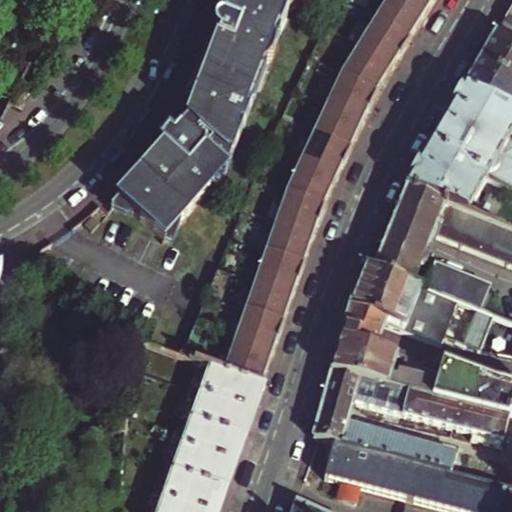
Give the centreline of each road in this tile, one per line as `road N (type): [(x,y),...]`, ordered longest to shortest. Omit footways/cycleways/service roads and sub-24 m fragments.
road 1 (residential): [(257,511),(379,174),(481,0)]
road 2 (secondary): [(0,228),(96,149),(148,70),(176,0)]
road 3 (secondary): [(130,0),(74,108),(0,174)]
